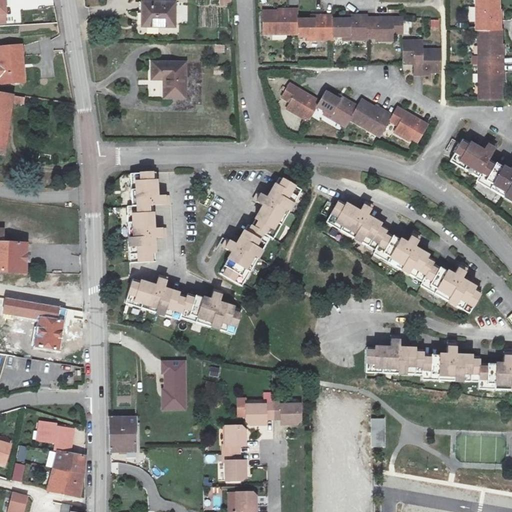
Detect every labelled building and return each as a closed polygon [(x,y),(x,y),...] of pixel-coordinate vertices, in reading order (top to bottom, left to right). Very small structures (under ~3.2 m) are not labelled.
[(483,30),(503,30),(503,9),(503,0),(480,0),(480,30),(483,30)] [(174,1),(140,1),(140,12),(144,13),(144,26),(174,26),(174,1)] [(261,33),(295,34),(296,20),(296,12),(277,12),(262,11),(261,33)] [(331,16),(312,15),(312,20),(308,20),(296,20),(295,34),(295,35),(305,36),(305,37),(330,38),(330,35),(331,20),(331,16)] [(367,17),(348,16),(348,21),(343,21),(331,20),(330,35),(341,36),(341,38),(366,39),(366,37),(367,20),(367,17)] [(367,20),(366,37),(375,38),(375,40),(393,40),(393,32),(403,33),(403,18),(379,18),(379,21),(367,20)] [(431,29),(439,29),(439,20),(431,20),(431,29)] [(482,63),(505,64),(505,45),(505,30),(503,30),(483,30),(482,63)] [(416,76),(423,76),(423,50),(423,42),(404,42),(404,64),(415,65),(416,76)] [(226,45),(216,45),(216,54),(221,54),(221,62),(227,62),(226,45)] [(25,65),(29,65),(27,47),(3,48),(6,83),(26,82),(25,65)] [(423,50),(423,76),(432,76),(431,72),(443,72),(443,50),(423,50)] [(163,98),(184,98),(184,63),(151,63),(151,78),(163,78),(163,98)] [(505,99),(505,84),(505,64),(482,63),(482,98),(505,99)] [(227,67),(216,67),(216,75),(227,76),(227,67)] [(318,109),(321,105),(311,99),(311,98),(291,86),(283,101),(291,106),(288,112),(303,120),(305,117),(311,121),(318,109)] [(0,154),(4,155),(12,103),(13,96),(0,94),(0,154)] [(359,108),(344,99),(342,103),(338,101),(327,94),(321,105),(318,109),(326,114),(325,116),(347,129),(352,121),(359,108)] [(13,96),(12,103),(23,105),(24,98),(13,96)] [(390,124),(393,119),(377,110),(363,102),(359,108),(352,121),(382,138),(390,124)] [(379,106),(377,110),(393,119),(395,116),(379,106)] [(393,119),(390,124),(398,129),(395,135),(410,144),(413,140),(419,144),(429,128),(419,122),(420,120),(399,108),(395,116),(393,119)] [(480,178),(491,159),(498,146),(491,142),(485,152),(465,140),(452,162),(480,178)] [(511,199),(511,169),(511,171),(491,159),(480,178),(479,181),(511,199)] [(130,182),(132,209),(154,208),(165,208),(164,200),(158,200),(156,181),(150,182),(150,175),(135,176),(135,182),(130,182)] [(264,206),(252,228),(271,239),(275,241),(303,191),(280,178),(268,199),(263,196),(258,203),(264,206)] [(331,222),(379,251),(391,232),(393,229),(372,216),(376,210),(368,205),(364,211),(345,199),(331,222)] [(154,208),(132,209),(126,210),(129,265),(156,264),(155,242),(162,241),(162,231),(155,232),(154,208)] [(271,239),(252,228),(249,226),(237,248),(230,244),(226,251),(233,255),(221,277),(243,289),(271,239)] [(391,232),(379,251),(378,254),(425,283),(423,286),(471,315),(484,292),(464,281),(468,274),(461,269),(456,276),(437,264),(439,260),(418,248),(421,242),(414,237),(410,243),(391,232)] [(0,272),(26,273),(26,244),(0,243),(0,272)] [(179,324),(180,320),(186,299),(162,292),(164,285),(156,282),(154,290),(131,283),(125,307),(179,324)] [(186,299),(180,320),(234,336),(241,311),(219,304),(221,297),(213,295),(210,302),(187,295),(186,299)] [(58,351),(65,310),(7,299),(4,313),(42,319),(36,347),(58,351)] [(369,377),(424,376),(425,358),(425,351),(402,351),(401,344),(392,344),(392,351),(368,352),(369,377)] [(0,353),(6,355),(14,356),(16,349),(0,346),(0,353)] [(425,358),(424,376),(424,383),(480,383),(481,365),(481,358),(458,358),(458,351),(449,351),(448,358),(425,358)] [(481,365),(480,383),(481,391),(511,390),(511,357),(505,357),(504,364),(481,365)] [(185,409),(184,363),(161,363),(162,374),(164,374),(165,398),(162,398),(162,409),(185,409)] [(302,421),(301,406),(282,407),(281,404),(266,404),(266,408),(245,408),(245,419),(250,426),(259,425),(259,421),(287,420),(287,425),(296,425),(302,421)] [(136,419),(108,419),(110,452),(135,452),(135,431),(136,430),(136,419)] [(384,420),(369,420),(370,447),(384,447),(384,420)] [(44,430),(45,423),(40,422),(37,442),(39,442),(41,430),(44,430)] [(58,452),(69,454),(73,430),(55,427),(56,424),(45,423),(44,430),(41,430),(39,442),(59,445),(58,452)] [(240,427),(225,428),(225,447),(222,447),(222,462),(226,462),(225,483),(238,483),(244,478),(244,469),(239,469),(239,441),(243,442),(243,431),(240,427)] [(0,463),(3,465),(9,446),(0,443),(0,463)] [(57,452),(53,468),(68,471),(63,494),(79,497),(84,466),(84,457),(69,454),(58,452),(57,452)] [(16,461),(12,477),(23,480),(26,463),(16,461)] [(68,471),(53,468),(49,491),(63,494),(68,471)] [(24,511),(28,496),(14,493),(10,511),(24,511)] [(253,493),(237,493),(237,511),(234,511),(250,511),(250,507),(255,507),(254,495),(253,493)]
